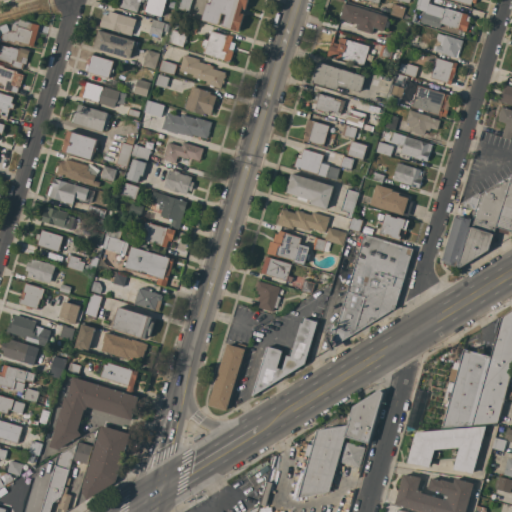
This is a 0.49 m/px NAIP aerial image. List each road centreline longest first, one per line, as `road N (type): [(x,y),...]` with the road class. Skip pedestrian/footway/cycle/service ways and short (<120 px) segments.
road 1 (tertiary): [(295,0),(161,451),(151,511)]
road 2 (residential): [(504,0),(425,264),(364,511)]
road 3 (secondary): [(262,428),(511,272)]
road 4 (residential): [(70,0),(0,256)]
road 5 (secondary): [(154,495),(262,428)]
